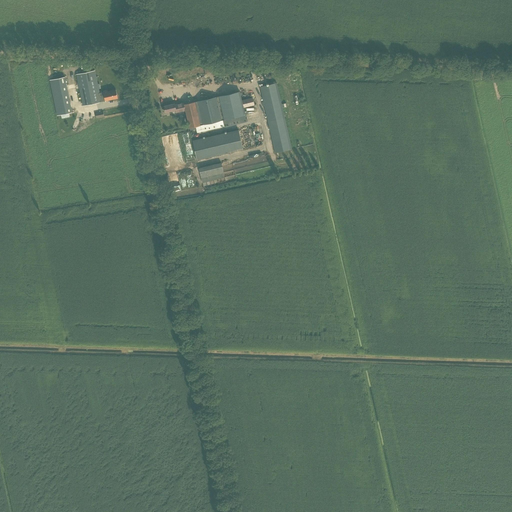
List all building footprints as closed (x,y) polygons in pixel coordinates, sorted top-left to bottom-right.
[(77,75),(83,106),(118,98),(116,90),(107,91),(107,90),(103,91),(103,92),(99,93),(95,71),(77,75)] [(50,80),(57,115),(72,112),(64,77),(50,80)] [(262,84),(260,84),(260,86),(264,102),(261,102),(262,106),(264,106),(275,153),(291,149),(282,107),(286,106),(285,103),(281,104),(276,83),(262,86),(262,84)] [(174,104),(164,106),(165,112),(170,111),(176,110),(177,113),(186,111),(190,127),(197,126),(246,114),(244,107),(254,105),(252,97),(242,99),(240,91),(199,101),(184,104),(184,102),(175,104),(174,104)] [(192,140),(197,160),(243,149),(239,130),(192,140)] [(255,142),(262,140),(259,133),(253,135),(255,142)] [(273,170),(269,154),(228,164),(229,169),(234,168),(237,181),(244,179),(270,173),(270,171),(273,170)] [(199,168),(203,182),(224,177),(221,163),(199,168)]
